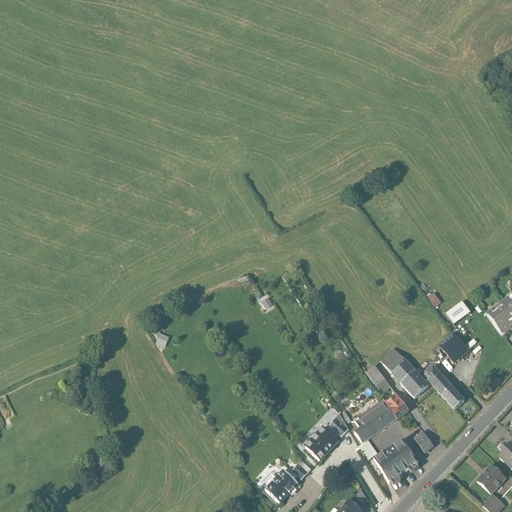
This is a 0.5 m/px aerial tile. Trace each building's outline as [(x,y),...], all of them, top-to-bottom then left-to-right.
[(435,293),(429,298),(436,308),(443,303),(435,293)] [(511,330),(511,296),(485,317),(501,339),(511,330)] [(269,298),(262,302),(266,309),(273,306),(269,298)] [(446,314),(455,326),(472,313),(463,302),(446,314)] [(471,354),(455,335),(439,348),(455,367),(471,354)] [(418,374),(395,349),(380,363),(403,387),(418,374)] [(393,389),(390,383),(391,383),(379,364),(366,372),(382,397),(393,389)] [(455,412),(464,403),(432,370),(422,379),(432,389),(455,412)] [(422,379),(418,374),(403,387),(417,403),(432,389),(422,379)] [(396,422),(408,413),(396,397),(384,405),(396,422)] [(367,442),(396,422),(384,405),(382,402),(354,422),(360,431),(354,434),(362,445),(367,442)] [(349,432),(339,416),(329,428),(341,439),(349,432)] [(323,430),(305,449),(320,463),(338,443),(323,430)] [(424,435),(415,440),(425,455),(434,449),(424,435)] [(377,455),(367,442),(362,445),(358,448),(368,462),(377,455)] [(404,443),(373,461),(382,474),(389,484),(418,465),(404,443)] [(511,446),(511,447),(507,451),(505,449),(501,453),(504,455),(499,459),(511,471),(511,446)] [(99,458),(100,473),(108,472),(106,457),(99,458)] [(382,474),(373,461),(373,460),(368,463),(376,478),(382,474)] [(308,475),(301,463),(291,473),(294,475),(290,479),(293,482),(297,478),(301,481),(308,475)] [(476,483),(491,496),(505,480),(491,468),(476,483)] [(290,479),(283,472),(276,480),(272,476),(262,486),(266,490),(265,491),(279,505),(298,486),(293,482),(290,479)] [(361,493),(356,496),(363,506),(368,503),(361,493)] [(492,497),(482,507),(487,511),(499,511),(504,507),(492,497)] [(359,511),(350,502),(340,511),(359,511)]
